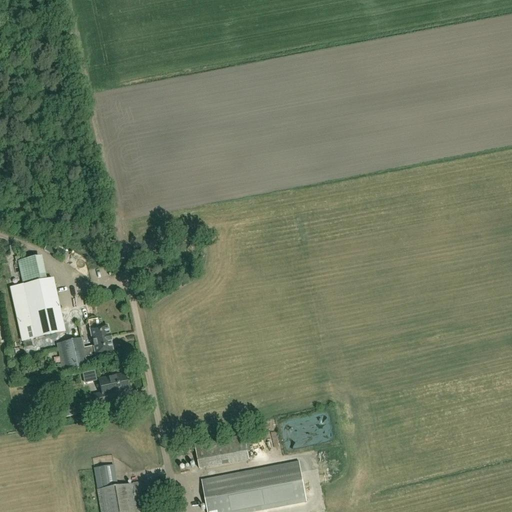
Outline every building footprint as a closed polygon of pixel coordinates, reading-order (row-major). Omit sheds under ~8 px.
[(41,282),(35,257),(17,261),(22,286),(11,289),(22,342),(64,333),(53,280),(41,282)] [(113,352),(110,339),(107,327),(89,331),(93,347),(83,349),(81,339),(61,344),(68,373),(87,369),(85,358),(95,356),(95,357),(101,355),(113,352)] [(97,407),(122,402),(120,395),(128,393),(124,375),(99,381),(102,394),(94,396),(97,407)] [(200,470),(249,461),(244,437),(195,446),(200,470)] [(207,511),(255,511),(264,510),(307,503),(300,463),(256,471),(202,481),(207,511)] [(118,488),(114,467),(95,470),(101,511),(137,511),(135,502),(154,499),(151,482),(151,481),(132,484),(132,486),(118,488)]
